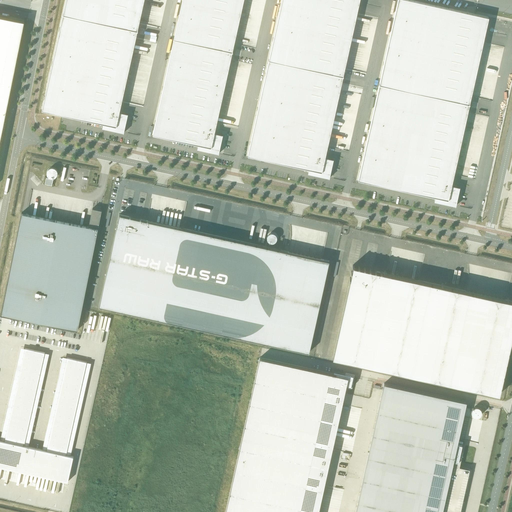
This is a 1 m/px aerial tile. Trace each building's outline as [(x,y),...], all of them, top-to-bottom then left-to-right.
[(137,30),(144,0),(66,0),(63,14),(62,18),(136,35),(137,31),(138,31),(138,30),(137,30)] [(232,51),(234,44),(243,0),(182,0),(173,43),(231,56),(232,52),(233,52),(233,51),(232,51)] [(343,76),(345,68),(359,0),(281,0),(268,64),(342,80),(343,76)] [(468,108),(483,42),(488,17),(475,14),(412,0),(397,0),(378,88),(468,108)] [(0,141),(24,21),(0,16),(0,141)] [(119,112),(136,38),(136,35),(62,18),(42,110),(105,124),(105,126),(124,130),(123,132),(124,133),(124,132),(128,114),(127,113),(127,114),(119,112)] [(214,133),(231,59),(231,56),(173,43),(153,134),(200,145),(200,147),(218,151),(218,153),(219,153),(223,134),(222,134),(222,135),(214,133)] [(325,158),(341,84),(342,80),(268,64),(248,155),(311,169),(310,171),(329,176),(329,178),(329,177),(333,159),(325,158)] [(460,146),(468,111),(468,108),(378,88),(358,179),(437,197),(437,199),(455,204),(455,206),(456,206),(456,205),(460,187),(459,187),(451,185),(460,146)] [(53,168),(52,167),(51,167),(51,168),(50,168),(49,168),(49,169),(48,169),(48,170),(47,170),(47,171),(47,172),(47,173),(47,174),(47,175),(48,176),(49,177),(50,178),(51,178),(52,178),(53,178),(54,178),(55,177),(56,176),(57,175),(57,174),(57,173),(57,172),(57,171),(57,170),(56,170),(56,169),(55,169),(55,168),(54,168),(53,168)] [(98,228),(102,210),(92,208),(89,226),(26,213),(26,214),(22,213),(21,213),(1,314),(78,330),(98,228)] [(329,260),(322,259),(141,219),(140,218),(140,219),(131,217),(131,216),(129,216),(119,214),(118,220),(117,221),(118,221),(117,224),(116,226),(117,226),(99,306),(309,352),(329,260)] [(267,241),(276,241),(277,233),(268,233),(267,241)] [(353,267),(352,271),(351,271),(351,273),(351,277),(350,277),(333,357),(472,388),(499,394),(511,336),(511,300),(382,272),(382,271),(380,271),(380,272),(377,271),(376,271),(377,270),(375,270),(375,271),(371,270),(371,269),(369,269),(365,268),(364,267),(364,268),(363,268),(360,267),(360,266),(358,266),(358,267),(354,266),(354,265),(353,265),(352,267),(353,267)] [(109,329),(111,316),(98,314),(97,322),(104,323),(103,329),(105,329),(106,326),(107,326),(106,329),(109,329)] [(46,352),(26,347),(5,440),(0,438),(0,465),(67,481),(72,455),(65,454),(86,361),(67,357),(46,449),(25,445),(46,352)] [(328,467),(346,385),(352,387),(354,375),(346,373),(345,376),(259,357),(239,448),(328,467)] [(460,453),(462,444),(457,443),(466,401),(384,383),(372,434),(450,451),(460,453)] [(473,407),(472,416),(481,417),(481,407),(473,407)] [(355,440),(356,430),(353,430),(352,434),(349,433),(348,437),(352,438),(352,440),(355,440)] [(445,497),(453,460),(458,461),(460,453),(450,451),(372,434),(362,479),(445,497)] [(239,448),(225,511),(318,511),(328,467),(239,448)] [(441,511),(445,497),(362,479),(355,511),(441,511)]
